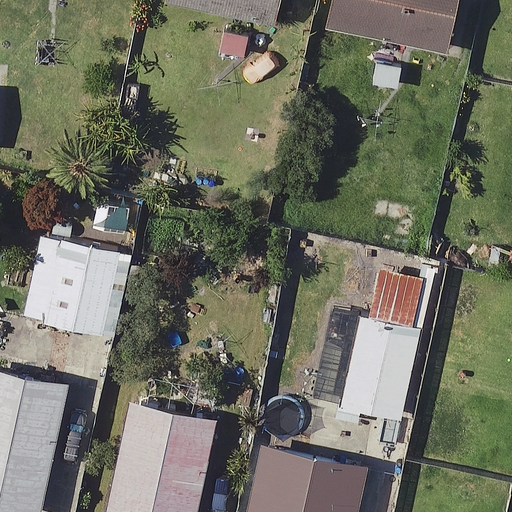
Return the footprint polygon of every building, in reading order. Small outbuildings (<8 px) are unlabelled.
[(268,0),(203,0),(266,13),(268,0)] [(445,0),(323,0),(320,15),(437,40),(445,0)] [(125,245),(34,226),(16,308),(107,328),(125,245)] [(393,410),(415,319),(328,299),(307,390),(393,410)] [(61,371),(0,357),(0,500),(31,507),(61,371)] [(185,511),(208,406),(123,388),(96,511),(185,511)] [(346,511),(359,453),(254,431),(236,511),(346,511)]
